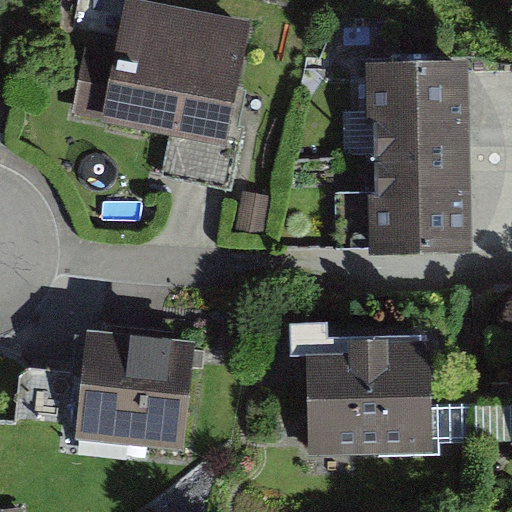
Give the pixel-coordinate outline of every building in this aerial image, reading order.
[(289,59),(168,35),(142,164),(263,188),(289,59)] [(500,169),(504,67),(379,64),(377,166),(500,169)] [(498,256),(500,169),(377,166),(376,197),(362,197),(361,252),(498,256)] [(427,458),(424,357),(307,360),(309,461),(427,458)] [(35,365),(34,418),(76,419),(77,367),(35,365)] [(115,370),(100,479),(208,493),(222,384),(115,370)]
